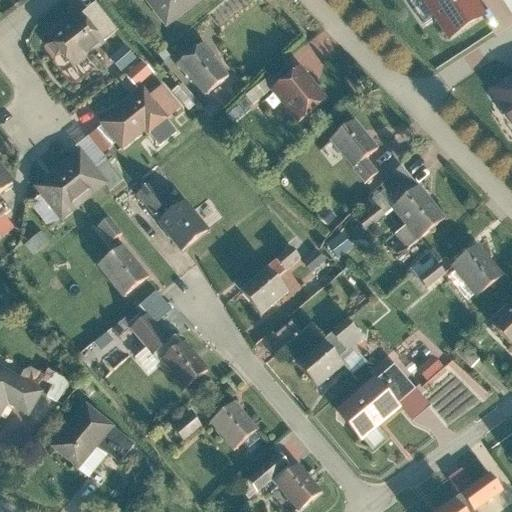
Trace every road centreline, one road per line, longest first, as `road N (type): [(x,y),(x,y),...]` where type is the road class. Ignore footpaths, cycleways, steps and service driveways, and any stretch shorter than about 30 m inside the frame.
road 1 (residential): [(188,300),(364,511)]
road 2 (residential): [(365,511),(511,408)]
road 3 (residential): [(415,104),(312,0)]
road 4 (residential): [(511,210),(415,104)]
